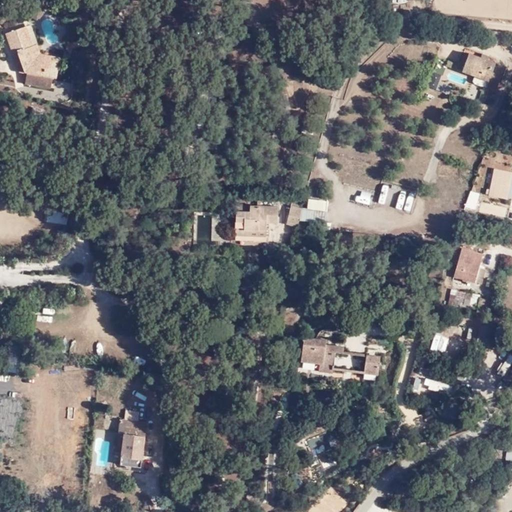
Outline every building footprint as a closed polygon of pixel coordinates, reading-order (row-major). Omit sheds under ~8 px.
[(40,4),(34,0),(32,0),(30,4),(37,9),(40,4)] [(1,33),(8,53),(13,51),(18,64),(23,66),(22,72),(21,82),(47,87),(48,77),(41,75),(44,60),(29,58),(27,50),(29,49),(27,45),(21,26),(1,33)] [(32,43),(27,45),(29,49),(27,50),(29,58),(44,60),(45,56),(36,54),(32,43)] [(13,51),(8,53),(14,70),(22,72),(23,66),(18,64),(13,51)] [(460,69),(497,78),(500,71),(491,67),(492,64),(485,62),(478,59),(465,54),(460,69)] [(41,75),(48,77),(52,77),(55,58),(45,56),(44,60),(41,75)] [(492,91),(497,78),(460,69),(459,72),(484,82),(482,87),(492,91)] [(432,87),(449,93),(452,84),(435,79),(432,87)] [(490,196),(510,198),(511,176),(511,170),(493,169),(490,196)] [(387,206),(396,207),(397,206),(405,207),(406,191),(389,189),(387,206)] [(56,216),(66,217),(70,195),(51,192),(47,214),(56,216)] [(248,212),(235,211),(234,233),(243,233),(244,231),(265,232),(266,223),(275,223),(276,207),(249,206),(248,212)] [(296,228),(297,225),(301,210),(289,207),(284,225),(296,228)] [(45,223),(55,225),(56,216),(47,214),(45,223)] [(56,216),(55,225),(65,226),(66,217),(56,216)] [(474,283),(478,268),(482,256),(461,248),(452,277),(474,283)] [(485,270),(478,268),(474,283),(480,285),(485,270)] [(207,293),(192,291),(191,302),(205,304),(207,293)] [(472,348),(501,353),(505,331),(477,326),(472,348)] [(438,349),(442,336),(435,334),(431,348),(438,349)] [(297,362),(320,365),(321,357),(331,359),(332,353),(340,353),(340,348),(321,346),(321,341),(300,337),(297,362)] [(360,374),(374,376),(376,357),(363,355),(360,374)] [(321,357),(320,365),(330,366),(331,359),(321,357)] [(422,374),(437,376),(438,361),(423,359),(422,374)] [(419,377),(417,384),(431,387),(432,380),(419,377)] [(132,425),(124,424),(116,423),(115,434),(121,435),(119,455),(118,466),(140,468),(140,465),(142,448),(145,426),(138,425),(132,425)] [(502,461),(511,461),(511,441),(502,441),(502,461)] [(140,465),(148,465),(149,448),(142,448),(140,465)]
